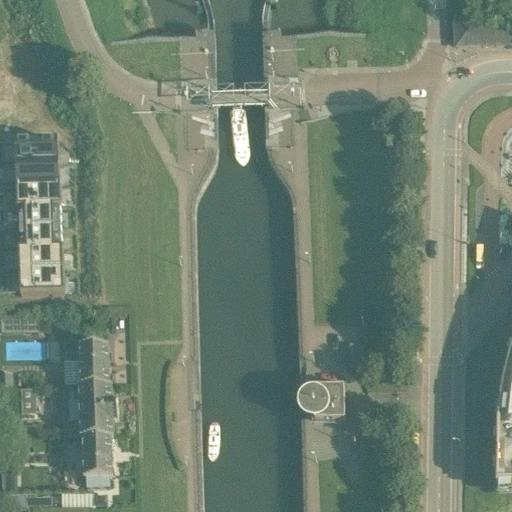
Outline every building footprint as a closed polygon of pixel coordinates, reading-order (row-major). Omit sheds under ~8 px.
[(457,50),(511,48),(511,19),(457,22),(457,50)] [(60,144),(16,146),(17,169),(61,167),(60,144)] [(61,167),(17,169),(18,190),(61,189),(61,167)] [(61,189),(18,190),(18,212),(61,210),(61,211),(62,211),(61,189)] [(61,210),(18,212),(19,233),(62,232),(61,211),(61,210)] [(62,232),(19,233),(20,255),(63,254),(63,252),(62,232)] [(63,254),(20,255),(21,277),(64,275),(63,252),(63,254)] [(64,275),(21,277),(21,299),(65,298),(64,275)] [(44,321),(1,322),(2,336),(44,335),(44,321)] [(110,387),(109,347),(80,348),(81,388),(110,387)] [(500,470),(499,490),(511,490),(511,364),(506,386),(502,415),(500,445),(500,470)] [(0,391),(13,391),(13,376),(0,376),(0,391)] [(112,441),(114,441),(113,424),(119,424),(119,404),(112,404),(112,387),(110,387),(81,388),(79,388),(81,442),(83,442),(83,441),(112,441)] [(23,390),(24,416),(39,416),(39,390),(23,390)] [(344,390),(328,390),(314,391),(308,395),(304,401),(303,408),(305,415),(309,421),(315,424),(333,424),(346,423),(345,397),(344,390)] [(1,443),(15,443),(15,428),(0,429),(1,443)] [(25,429),(18,442),(37,442),(37,429),(25,429)] [(83,441),(83,442),(84,482),(113,481),(112,441),(83,441)] [(15,443),(1,443),(1,458),(16,457),(15,443)] [(2,472),(17,472),(17,463),(2,464),(2,472)] [(95,496),(63,497),(62,511),(76,511),(95,511),(95,496)] [(52,500),(37,501),(37,497),(27,497),(27,511),(52,511),(52,510),(52,502),(52,500)]
